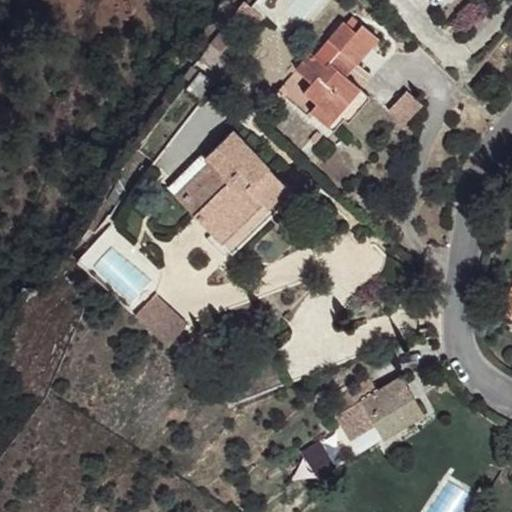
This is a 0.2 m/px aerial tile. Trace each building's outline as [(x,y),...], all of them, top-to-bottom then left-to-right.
[(258,0),(247,0),(240,8),(259,25),(270,11),(258,0)] [(391,34),(374,17),(363,26),(353,17),(338,30),(351,43),(336,59),(320,44),(302,64),(316,76),(311,86),(324,98),(316,109),(331,123),(369,81),(358,71),(350,63),(358,53),(367,62),(391,34)] [(338,30),(322,46),(336,59),(351,43),(338,30)] [(367,62),(358,53),(350,63),(358,71),(367,62)] [(404,92),(389,112),(406,124),(420,104),(404,92)] [(291,183),(230,125),(205,151),(215,161),(184,198),(235,248),(291,183)] [(215,161),(205,151),(173,187),(184,198),(215,161)] [(196,313),(163,284),(141,307),(174,337),(196,313)] [(458,428),(426,400),(425,400),(407,418),(395,409),(364,446),(397,475),(414,454),(426,466),(458,428)] [(319,440),(299,451),(314,478),(334,468),(319,440)]
